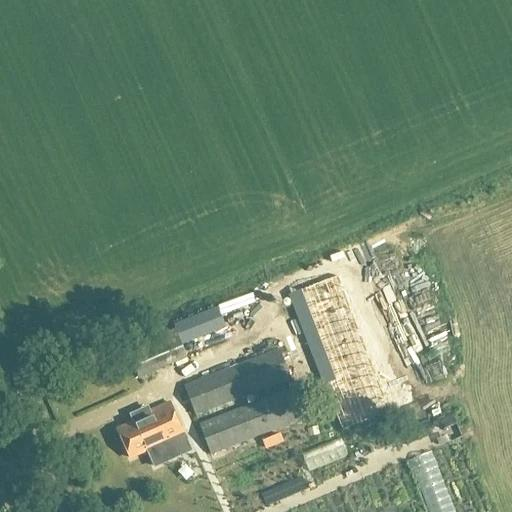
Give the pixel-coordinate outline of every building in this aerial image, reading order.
[(288,295),(340,432),(391,411),(339,276),(288,295)] [(218,305),(173,322),(182,344),(226,327),(218,305)] [(138,379),(187,359),(175,330),(127,349),(138,379)] [(278,349),(183,386),(195,417),(290,380),(278,349)] [(211,456),(306,419),(294,388),(198,424),(211,456)] [(93,419),(88,405),(71,411),(76,425),(93,419)] [(182,438),(168,405),(133,420),(135,423),(118,430),(131,458),(147,451),(148,453),(182,438)]
